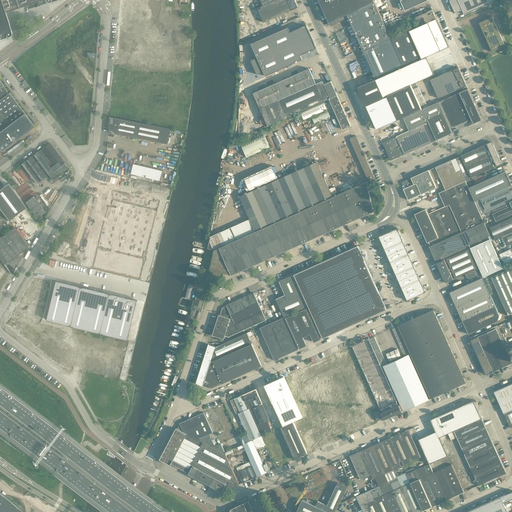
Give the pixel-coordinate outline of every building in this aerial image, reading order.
[(0,0),(0,39),(10,36),(11,36),(12,35),(12,34),(12,33),(12,32),(6,13),(46,0),(47,1),(47,2),(48,2),(49,2),(50,2),(57,0),(0,0)] [(119,0),(116,65),(160,68),(160,64),(164,64),(165,59),(165,55),(163,55),(163,52),(168,52),(169,31),(159,30),(161,0),(119,0)] [(275,0),(263,6),(258,8),(264,22),(296,8),(297,7),(298,7),(297,7),(294,0),(275,0)] [(374,2),(374,0),(373,0),(318,0),(329,23),(347,15),(375,78),(403,66),(404,67),(422,59),(409,31),(391,39),(374,2)] [(400,0),(405,11),(428,0),(400,0)] [(450,0),(449,0),(455,13),(462,10),(464,14),(493,2),(492,1),(493,0),(450,0)] [(421,25),(425,24),(436,18),(432,9),(417,16),(421,25)] [(492,17),(479,23),(492,52),(505,46),(492,17)] [(257,57),(251,60),(257,74),(264,72),(266,76),(302,60),(300,55),(316,48),(313,41),(311,36),(308,30),(306,25),(290,32),(288,27),(251,44),(257,57)] [(454,58),(443,30),(435,33),(447,61),(454,58)] [(175,45),(175,48),(182,48),(183,37),(176,37),(173,37),(172,45),(175,45)] [(404,67),(376,79),(384,97),(388,95),(411,85),(430,76),(434,74),(429,64),(426,57),(422,59),(404,67)] [(431,79),(435,89),(462,76),(458,67),(431,79)] [(287,117),(329,99),(337,95),(331,81),(323,84),(322,81),(316,84),(309,68),(254,93),(268,125),(287,117)] [(462,76),(435,89),(439,98),(467,85),(462,76)] [(366,106),(378,101),(384,98),(384,97),(376,79),(358,87),(366,106)] [(0,80),(0,148),(2,151),(35,127),(10,93),(9,94),(3,86),(4,86),(0,80)] [(422,108),(412,86),(388,96),(397,114),(399,119),(422,108)] [(418,90),(421,100),(424,99),(420,86),(413,88),(414,91),(418,90)] [(447,130),(471,119),(473,124),(476,122),(478,121),(478,122),(482,120),(482,119),(481,119),(469,92),(468,89),(422,109),(404,117),(410,130),(382,142),(391,161),(432,142),(449,135),(447,130)] [(351,126),(337,95),(329,99),(343,130),(351,126)] [(388,96),(366,106),(377,130),(398,120),(388,96)] [(324,102),(300,112),(304,119),(327,109),(324,102)] [(311,116),(314,124),(330,117),(327,109),(311,116)] [(109,133),(111,133),(111,134),(112,135),(113,135),(114,135),(115,134),(138,139),(141,123),(120,119),(110,117),(109,133)] [(167,144),(170,129),(141,123),(138,139),(167,144)] [(241,144),(247,157),(270,147),(264,134),(241,144)] [(350,138),(369,181),(374,178),(355,136),(350,138)] [(501,164),(492,142),(461,155),(461,156),(455,158),(460,169),(465,181),(466,182),(486,174),(485,171),(501,164)] [(36,154),(55,178),(57,176),(65,169),(68,168),(50,144),(38,152),(36,154)] [(55,178),(36,154),(22,165),(37,185),(48,176),(52,180),(55,178)] [(451,160),(435,167),(445,190),(465,181),(460,169),(456,171),(451,160)] [(317,162),(240,196),(250,219),(255,230),(332,195),(317,162)] [(131,174),(160,181),(162,171),(133,164),(131,174)] [(436,187),(428,170),(401,182),(403,186),(404,185),(406,188),(403,189),(408,200),(436,187)] [(511,190),(510,191),(508,186),(511,185),(505,171),(468,188),(481,215),(491,210),(511,200),(511,190)] [(426,209),(416,213),(414,214),(427,242),(428,242),(430,246),(484,222),(481,215),(468,188),(466,182),(465,181),(445,190),(443,191),(449,204),(428,214),(426,209)] [(256,231),(220,248),(232,275),(373,212),(367,182),(297,213),(256,231)] [(0,190),(0,208),(9,221),(27,208),(16,194),(9,184),(0,190)] [(92,268),(92,269),(140,280),(145,259),(143,258),(144,253),(146,254),(156,213),(155,213),(157,204),(158,201),(111,190),(110,195),(109,198),(96,253),(95,255),(93,265),(92,268)] [(34,196),(25,203),(32,211),(38,219),(40,217),(41,218),(48,213),(45,210),(44,211),(34,196)] [(511,200),(491,210),(496,221),(511,214),(511,200)] [(502,237),(511,232),(511,217),(487,229),(490,235),(489,236),(491,242),(492,241),(502,237)] [(210,236),(208,249),(214,250),(220,248),(256,231),(255,230),(250,219),(210,236)] [(503,268),(491,242),(489,236),(490,235),(487,229),(484,222),(430,246),(429,246),(445,283),(465,274),(470,283),(503,268)] [(390,231),(379,236),(379,237),(407,300),(423,293),(425,292),(425,291),(424,288),(423,288),(398,230),(397,228),(395,229),(394,229),(390,231)] [(511,243),(511,232),(502,237),(506,246),(511,243)] [(294,274),(323,338),(386,309),(358,246),(294,274)] [(214,250),(209,270),(210,270),(224,274),(231,275),(232,275),(220,248),(214,250)] [(511,254),(510,249),(499,254),(503,265),(511,261),(511,254)] [(511,313),(511,267),(491,277),(492,279),(508,315),(511,313)] [(276,299),(284,317),(307,307),(293,275),(289,277),(279,281),(285,295),(276,299)] [(483,277),(491,294),(493,294),(491,290),(495,288),(489,275),(483,277)] [(499,316),(495,305),(482,277),(450,292),(468,334),(497,321),(499,316)] [(56,281),(46,320),(71,326),(71,327),(127,340),(137,300),(76,286),(56,281)] [(197,295),(190,317),(193,318),(196,309),(201,311),(205,298),(200,297),(202,291),(199,290),(197,296),(197,295)] [(225,335),(228,336),(266,320),(255,292),(227,303),(226,306),(223,307),(221,314),(219,315),(213,335),(224,338),(225,335)] [(296,313),(307,336),(310,334),(314,342),(321,339),(307,308),(296,313)] [(466,383),(448,342),(433,310),(398,326),(430,399),(431,398),(438,395),(439,395),(445,392),(446,391),(448,391),(458,386),(457,386),(465,382),(465,383),(466,383)] [(307,336),(296,313),(285,318),(299,349),(307,345),(303,337),(307,336)] [(260,328),(274,360),(298,349),(284,317),(260,328)] [(497,325),(470,337),(470,338),(471,340),(486,374),(511,363),(511,362),(511,358),(508,348),(497,325)] [(213,361),(252,344),(248,337),(252,335),(250,331),(216,347),(210,345),(197,383),(212,388),(223,383),(213,361)] [(213,361),(223,383),(261,366),(252,344),(213,361)] [(387,353),(390,362),(401,357),(398,348),(387,353)] [(397,398),(403,411),(428,399),(408,355),(383,366),(397,398)] [(361,373),(351,376),(357,395),(367,392),(361,373)] [(284,376),(265,385),(273,403),(283,426),(302,417),(284,376)] [(511,383),(494,392),(504,413),(511,409),(511,383)] [(258,389),(232,398),(246,435),(241,436),(250,461),(237,466),(243,481),(270,471),(267,463),(263,464),(257,448),(265,445),(258,424),(269,420),(258,389)] [(436,431),(418,439),(429,464),(447,455),(443,446),(439,437),(445,435),(445,434),(454,431),(481,418),(477,407),(473,400),(431,419),(430,419),(436,431)] [(381,412),(384,419),(402,411),(400,404),(381,412)] [(324,409),(303,418),(317,449),(338,440),(324,410),(324,409)] [(160,459),(170,465),(171,464),(187,472),(203,442),(225,454),(225,452),(221,444),(215,446),(210,434),(213,432),(208,423),(204,413),(195,417),(192,418),(191,418),(180,423),(180,425),(177,428),(176,428),(167,445),(164,450),(160,459)] [(280,427),(292,454),(295,459),(317,449),(303,418),(280,427)] [(482,418),(454,431),(478,485),(506,473),(506,472),(482,418)] [(390,438),(402,465),(412,461),(415,460),(421,457),(409,429),(390,438)] [(390,438),(381,442),(393,469),(402,465),(390,438)] [(187,472),(187,473),(188,474),(192,475),(194,476),(220,490),(222,491),(223,492),(228,489),(235,486),(239,484),(225,454),(203,442),(187,472)] [(372,446),(388,482),(397,478),(393,469),(381,442),(372,446)] [(363,450),(358,452),(369,475),(371,480),(375,478),(377,483),(373,485),(375,488),(379,486),(388,482),(372,446),(363,450)] [(350,455),(360,479),(369,475),(358,452),(350,455)] [(446,500),(433,472),(429,464),(415,470),(432,506),(446,500)] [(433,472),(446,500),(448,499),(464,492),(452,464),(448,466),(433,472)] [(406,474),(423,510),(432,506),(415,470),(406,474)] [(397,478),(412,511),(418,511),(423,510),(406,474),(397,478)] [(412,511),(397,478),(388,482),(401,511),(412,511)] [(295,511),(335,511),(347,487),(338,482),(327,505),(318,501),(316,506),(301,499),(295,511)] [(401,511),(388,482),(379,486),(390,511),(401,511)] [(390,511),(379,486),(375,488),(356,496),(363,511),(390,511)] [(511,491),(469,510),(465,511),(507,511),(503,503),(511,498),(511,491)] [(0,511),(23,511),(0,492),(0,511)] [(253,511),(251,511),(252,509),(248,501),(230,509),(230,511),(253,511)]
